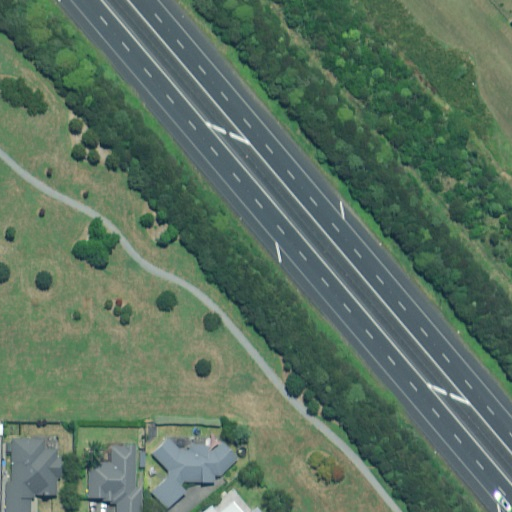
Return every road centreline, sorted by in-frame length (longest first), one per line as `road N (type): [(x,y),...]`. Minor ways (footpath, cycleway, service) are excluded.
road 1 (motorway): [(511,485),(101,0)]
road 2 (motorway): [(157,0),(511,418)]
